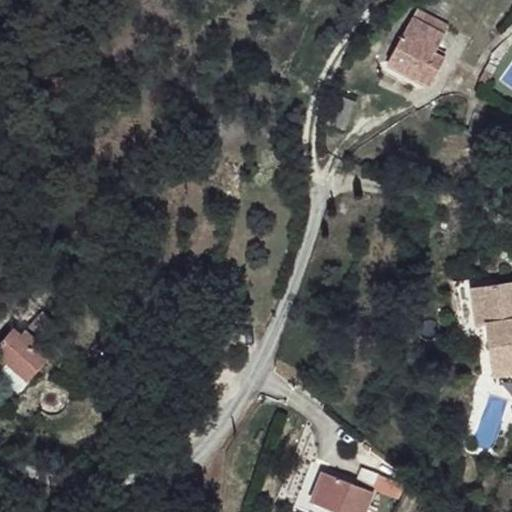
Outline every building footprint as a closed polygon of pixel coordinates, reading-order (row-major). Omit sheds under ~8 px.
[(453,30),(420,13),(416,22),(448,39),(453,30)] [(448,39),(416,22),(393,66),(435,87),(448,61),(439,56),(448,39)] [(351,107),(337,102),(329,132),(343,136),(351,107)] [(31,215),(14,210),(12,222),(28,226),(31,215)] [(511,285),(481,287),(483,324),(494,324),(495,371),(511,370),(511,285)] [(22,331),(15,324),(0,339),(0,358),(3,362),(6,358),(28,377),(54,350),(27,325),(22,331)] [(511,370),(495,371),(496,380),(511,379),(511,370)] [(138,447),(131,424),(108,431),(116,453),(138,447)] [(358,484),(326,471),(313,501),(338,511),(367,511),(377,490),(378,488),(359,478),(358,484)] [(406,475),(401,473),(398,480),(403,482),(406,475)] [(398,480),(383,474),(378,488),(377,490),(396,498),(403,482),(398,480)]
